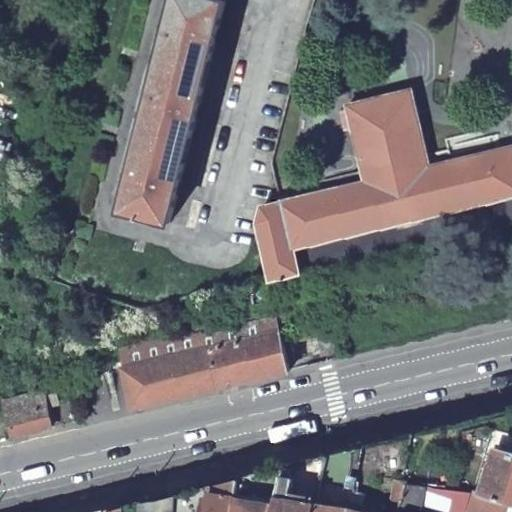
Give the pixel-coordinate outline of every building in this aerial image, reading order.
[(227,0),(226,0),(175,0),(161,61),(209,73),(227,0)] [(209,73),(161,61),(141,137),(189,150),(209,73)] [(258,222),(270,274),(270,280),(301,272),(295,248),(511,195),(511,146),(429,166),(411,90),(348,105),(367,181),(281,201),(262,206),(258,222)] [(189,150),(141,137),(123,210),(171,222),(189,150)] [(0,138),(0,150),(11,154),(15,144),(0,138)] [(0,185),(11,154),(0,150),(0,185)] [(288,371),(279,331),(272,333),(268,318),(204,333),(216,388),(288,371)] [(204,333),(125,352),(138,406),(216,388),(204,333)] [(15,436),(75,421),(69,398),(59,392),(42,391),(5,400),(15,436)] [(511,501),(511,451),(501,448),(487,495),(497,498),(511,501)] [(308,483),(320,486),(324,471),(313,468),(308,483)] [(284,470),(282,477),(289,480),(291,471),(285,469),(284,470)] [(270,492),(278,494),(282,477),(284,470),(262,473),(264,482),(270,492)] [(233,511),(236,497),(240,477),(206,485),(201,511),(233,511)] [(346,486),(354,488),(357,479),(348,477),(346,486)] [(403,484),(404,480),(400,479),(395,500),(403,502),(407,485),(403,484)] [(430,487),(407,485),(403,502),(424,509),(430,487)] [(453,511),(464,511),(471,493),(439,489),(434,505),(453,511)] [(141,500),(139,511),(173,511),(175,492),(141,500)] [(492,511),(497,498),(487,495),(471,493),(464,511),(492,511)] [(278,494),(276,504),(274,511),(312,511),(316,501),(278,494)] [(274,511),(276,504),(236,497),(233,511),(274,511)] [(347,511),(349,507),(316,501),(312,511),(347,511)]
